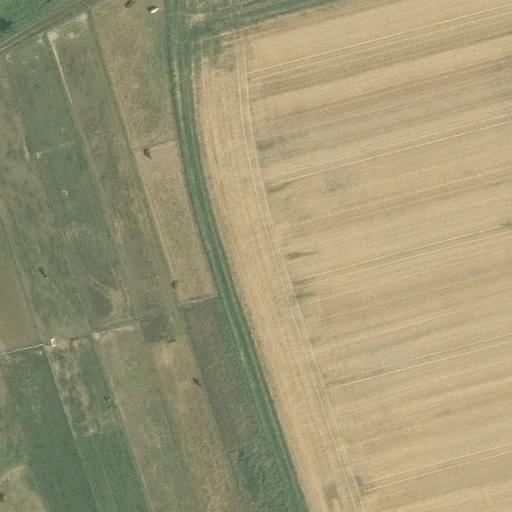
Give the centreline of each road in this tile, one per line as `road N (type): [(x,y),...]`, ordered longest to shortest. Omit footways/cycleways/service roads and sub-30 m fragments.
road 1 (track): [(173,39),(178,102),(207,229),(309,511)]
road 2 (track): [(173,39),(319,0)]
